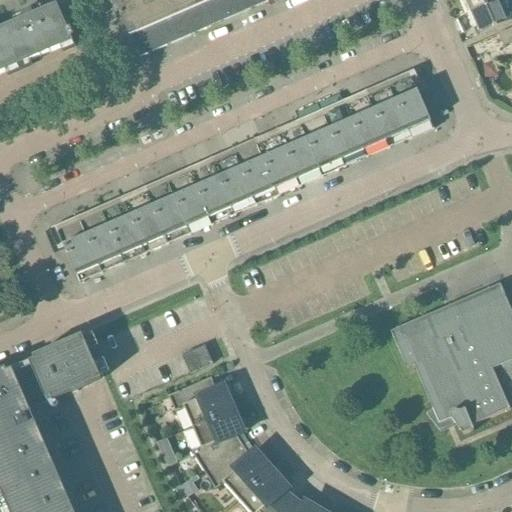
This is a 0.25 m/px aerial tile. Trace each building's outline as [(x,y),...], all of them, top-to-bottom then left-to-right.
[(114,0),(121,16),(117,18),(124,35),(129,33),(139,58),(140,58),(274,0),(114,0)] [(461,0),(468,14),(500,0),(461,0)] [(511,20),(503,0),(500,0),(468,14),(474,29),(478,28),(481,36),(511,22),(511,20)] [(0,75),(75,43),(58,5),(0,30),(0,75)] [(511,28),(498,35),(504,47),(511,43),(511,28)] [(421,69),(45,233),(55,255),(66,251),(80,284),(435,130),(420,96),(431,91),(421,69)] [(415,367),(434,411),(428,416),(441,434),(457,427),(465,436),(475,432),(474,428),(511,411),(511,310),(501,285),(445,310),(392,333),(408,370),(415,367)] [(71,344),(0,374),(0,488),(10,511),(68,511),(26,413),(81,389),(89,386),(102,381),(84,339),(71,344)] [(183,357),(191,375),(214,365),(206,347),(183,357)] [(194,429),(233,412),(228,399),(233,397),(234,398),(235,397),(231,387),(229,387),(230,388),(224,391),(224,390),(218,393),(212,379),(211,379),(211,380),(169,398),(176,413),(185,409),(194,429)] [(205,472),(244,447),(237,436),(243,434),(242,433),(248,430),(248,431),(250,431),(245,421),(244,421),(244,422),(239,425),(233,412),(194,429),(202,448),(193,454),(205,472)] [(158,444),(157,444),(161,452),(171,448),(167,440),(158,444)] [(244,447),(205,472),(216,491),(226,485),(240,501),(272,473),(263,462),(267,458),(268,459),(269,458),(261,450),(260,450),(261,451),(257,455),(256,455),(252,459),(244,447)] [(286,511),(294,503),(283,494),(288,490),(287,490),(292,486),(293,486),(286,477),(285,478),(286,479),(281,483),(272,473),(240,501),(249,511),(286,511)] [(188,498),(195,493),(191,487),(199,481),(197,477),(181,488),(187,498),(188,498)] [(316,511),(319,506),(320,506),(320,505),(310,500),(310,501),(311,501),(308,507),(307,506),(304,511),(294,503),(286,511),(316,511)]
